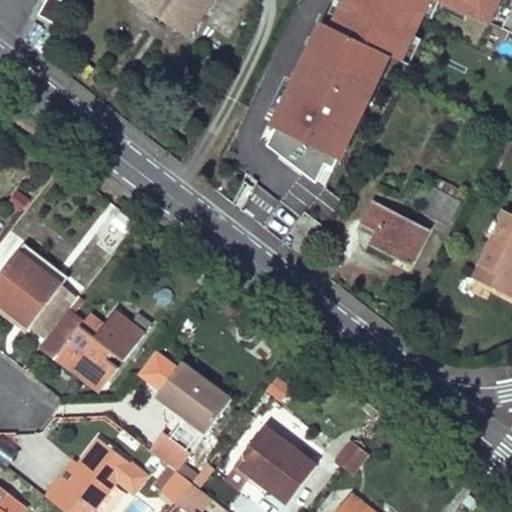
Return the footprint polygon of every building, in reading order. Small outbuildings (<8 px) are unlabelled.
[(139,0),(159,13),(171,21),(171,22),(190,34),(213,0),(139,0)] [(511,0),(340,0),(274,124),(349,163),(398,56),(410,62),(441,0),(442,0),(511,33),(511,0)] [(171,21),(159,13),(154,19),(167,28),(171,21)] [(508,142),(500,158),(504,160),(511,144),(511,140),(510,139),(508,142)] [(437,180),(434,187),(461,202),(464,195),(437,180)] [(434,187),(421,210),(448,225),(461,202),(434,187)] [(375,201),(363,226),(377,233),(371,245),(409,265),(428,228),(375,201)] [(511,213),(508,211),(481,264),(500,274),(493,287),(511,296),(511,213)] [(26,243),(20,251),(63,285),(69,277),(26,243)] [(63,285),(20,251),(0,276),(0,303),(46,339),(69,310),(79,296),(63,285)] [(481,264),(475,278),(493,287),(500,274),(481,264)] [(46,339),(41,345),(75,371),(84,361),(91,366),(109,380),(119,367),(107,358),(112,352),(124,361),(145,334),(115,310),(105,324),(96,336),(95,336),(81,326),(84,322),(69,310),(46,339)] [(96,336),(105,324),(91,314),(82,325),(96,336)] [(206,440),(233,407),(159,349),(133,382),(206,440)] [(91,366),(84,361),(75,371),(83,377),(91,366)] [(267,394),(285,404),(293,388),(275,379),(267,394)] [(183,426),(174,438),(190,450),(199,437),(183,426)] [(288,504),(318,465),(266,426),(236,464),(252,476),(255,472),(272,485),(269,489),(288,504)] [(100,511),(96,508),(131,463),(99,438),(79,464),(80,465),(65,485),(59,480),(47,496),(66,511),(100,511)] [(344,467),(360,446),(351,440),(335,460),(344,467)] [(360,446),(344,467),(352,474),(368,453),(360,446)] [(59,480),(65,485),(80,465),(79,464),(74,461),(59,480)] [(177,503),(193,483),(178,471),(162,491),(177,503)] [(272,485),(255,472),(252,476),(269,489),(272,485)] [(211,498),(193,483),(177,503),(188,511),(189,511),(195,505),(201,510),(211,498)] [(0,511),(21,511),(26,506),(0,485),(0,511)] [(374,511),(351,493),(336,511),(374,511)]
